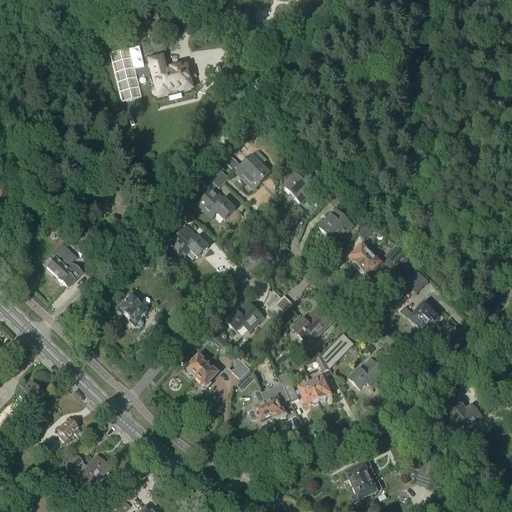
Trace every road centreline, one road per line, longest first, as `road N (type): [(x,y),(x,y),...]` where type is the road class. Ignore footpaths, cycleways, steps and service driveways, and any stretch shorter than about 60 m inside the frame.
road 1 (residential): [(236,480),(358,433),(428,384),(320,275),(292,261),(254,267),(130,397)]
road 2 (track): [(441,0),(411,75),(399,138),(407,186),(440,240),(507,302)]
road 3 (unclassified): [(51,322),(271,80)]
road 4 (primary): [(225,498),(115,415)]
